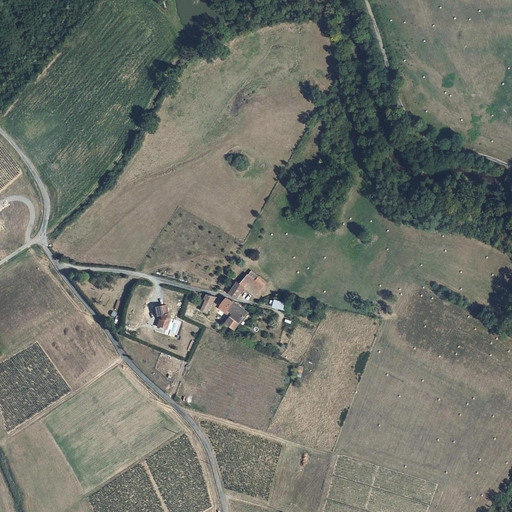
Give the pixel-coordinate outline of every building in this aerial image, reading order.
[(274,289),(259,279),(255,283),(270,293),(274,289)] [(270,293),(255,283),(251,287),(249,285),(240,295),(236,300),(242,303),(250,295),(261,303),(270,293)] [(214,321),(220,302),(210,299),(209,304),(211,305),(207,318),(214,321)] [(284,311),(286,303),(273,299),(271,307),(284,311)] [(226,312),(232,316),(238,307),(232,303),(231,305),(226,312)] [(254,318),(238,307),(232,316),(238,321),(231,333),(241,338),(254,318)] [(169,311),(159,313),(161,322),(164,321),(165,326),(163,332),(171,335),(174,324),(173,319),(171,319),(169,311)] [(295,375),(300,377),(304,367),(298,365),(295,375)]
